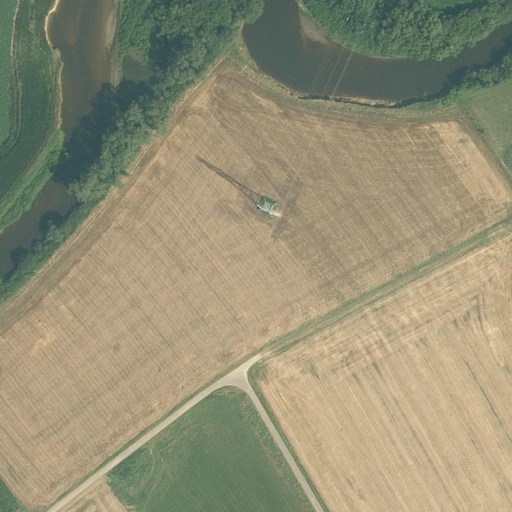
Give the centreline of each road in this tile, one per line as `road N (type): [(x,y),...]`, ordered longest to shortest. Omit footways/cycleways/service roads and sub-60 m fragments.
road 1 (unclassified): [(318,511),(238,375),(50,511)]
road 2 (track): [(511,226),(262,354),(238,375)]
